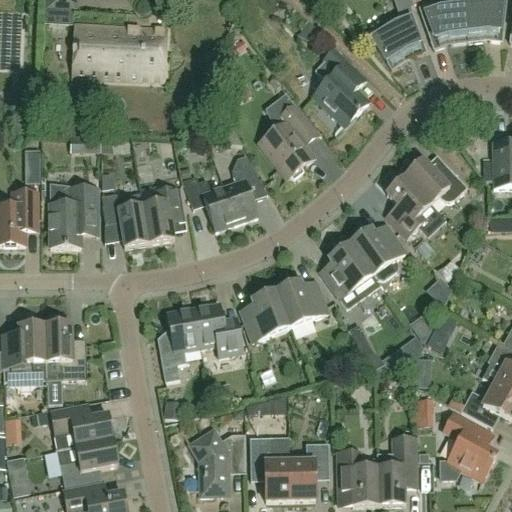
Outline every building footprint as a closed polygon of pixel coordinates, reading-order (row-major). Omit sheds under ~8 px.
[(47,0),(46,13),(76,14),(76,0),(47,0)] [(467,47),(461,3),(461,0),(443,0),(444,5),(445,13),(439,14),(434,16),(431,8),(418,12),(433,55),(448,49),(467,47)] [(461,3),(467,47),(486,45),(502,47),(506,2),(493,1),(492,9),(486,8),(480,9),(479,1),(461,3)] [(386,25),(367,37),(391,75),(411,62),(426,57),(411,15),(398,19),(401,27),(395,29),(390,32),(386,25)] [(309,27),(297,40),(315,50),(323,41),(309,27)] [(74,28),(72,81),(164,86),(166,33),(74,28)] [(242,44),(233,50),(238,57),(246,51),(242,44)] [(344,132),(368,108),(356,96),(365,85),(333,55),(323,65),(324,66),(314,76),(326,87),(313,101),(344,132)] [(265,115),(276,135),(259,148),(287,184),(289,182),(294,186),(303,178),(301,173),(314,164),(304,151),(317,141),(285,99),(265,115)] [(229,132),(228,149),(242,149),(232,132),(229,132)] [(70,159),(100,159),(99,142),(70,143),(70,159)] [(101,142),(101,158),(112,158),(110,142),(101,142)] [(511,147),(492,148),(492,164),(493,194),(511,193),(511,147)] [(453,153),(442,159),(451,176),(463,170),(453,153)] [(235,188),(223,192),(236,230),(257,223),(244,185),(256,181),(250,170),(246,163),(236,167),(231,176),(235,188)] [(422,165),(404,182),(430,210),(431,210),(439,202),(441,205),(445,207),(449,207),(453,205),(466,193),(450,176),(441,185),(422,165)] [(189,173),(179,175),(181,184),(190,182),(189,173)] [(110,180),(101,180),(101,196),(113,194),(110,180)] [(236,230),(223,192),(210,197),(206,185),(198,188),(196,182),(183,187),(190,209),(203,205),(214,237),(236,230)] [(430,210),(404,182),(386,199),(397,211),(395,213),(395,217),(397,219),(389,226),(406,244),(417,233),(427,245),(446,227),(431,210),(430,210)] [(154,209),(142,211),(148,249),(173,245),(169,219),(183,217),(179,193),(157,197),(154,206),(154,209)] [(97,242),(97,220),(97,194),(69,194),(49,194),(49,210),(49,254),(80,254),(80,242),(97,242)] [(24,226),(37,225),(37,197),(12,198),(12,211),(0,210),(0,250),(25,251),(24,226)] [(140,200),(123,203),(116,204),(115,200),(101,202),(106,230),(119,227),(124,253),(148,249),(142,211),(140,200)] [(398,271),(394,265),(405,258),(385,230),(373,238),(370,234),(349,249),(372,281),(374,280),(378,285),(384,285),(397,277),(398,271)] [(314,245),(305,249),(313,264),(321,260),(314,245)] [(347,315),(380,292),(372,281),(349,249),(328,264),(331,268),(320,277),(347,315)] [(445,260),(429,274),(440,287),(456,274),(445,260)] [(275,296),(290,333),(327,318),(315,287),(302,292),(299,286),(275,296)] [(290,333),(275,296),(251,305),(253,311),(240,316),(252,347),(290,333)] [(192,314),(200,354),(216,351),(218,362),(242,358),(237,331),(223,333),(219,309),(192,314)] [(200,354),(192,314),(166,318),(173,357),(160,360),(165,388),(180,385),(177,370),(186,369),(183,357),(200,354)] [(477,324),(473,333),(496,342),(500,333),(477,324)] [(7,341),(8,347),(2,347),(3,387),(30,387),(30,384),(46,383),(44,330),(18,331),(18,340),(7,341)] [(44,330),(46,383),(61,383),(61,386),(86,385),(85,345),(71,345),(71,330),(44,330)] [(349,335),(371,376),(385,369),(383,366),(372,356),(358,330),(349,335)] [(498,346),(498,347),(511,354),(511,331),(503,348),(498,346)] [(511,354),(498,347),(487,367),(502,375),(494,390),(511,399),(511,354)] [(511,399),(494,390),(486,404),(471,396),(460,417),(492,434),(499,421),(511,427),(511,399)] [(165,405),(163,423),(182,425),(184,407),(165,405)] [(416,417),(416,432),(432,432),(432,419),(433,419),(433,406),(419,406),(419,417),(416,417)] [(57,456),(113,445),(108,420),(90,423),(88,410),(50,417),(54,441),(57,456)] [(233,413),(232,424),(243,424),(243,413),(233,413)] [(48,428),(46,417),(31,420),(33,431),(48,428)] [(458,445),(447,466),(439,466),(439,487),(455,487),(461,476),(464,478),(481,487),(496,460),(484,453),(491,440),(452,419),(443,437),(458,445)] [(344,431),(335,431),(336,443),(345,443),(344,431)] [(228,471),(245,471),(245,440),(231,440),(220,447),(213,436),(188,451),(199,467),(199,502),(218,502),(218,497),(228,497),(228,471)] [(290,506),(289,467),(288,443),(249,444),(250,487),(265,487),(265,507),(290,506)] [(377,473),(378,511),(404,511),(404,495),(417,495),(416,444),(392,445),(393,473),(377,473)] [(113,445),(57,456),(60,470),(64,495),(102,487),(100,474),(117,471),(113,445)] [(306,466),(289,467),(290,506),(315,506),(314,485),(329,485),(328,449),(305,450),(306,466)] [(377,464),(360,465),(360,457),(337,458),(338,496),(351,496),(352,511),(378,511),(377,473),(377,464)] [(428,484),(428,459),(418,459),(418,484),(428,484)] [(29,487),(13,490),(15,501),(31,498),(29,487)] [(64,495),(62,495),(65,511),(124,511),(122,498),(105,501),(102,487),(64,495)]
